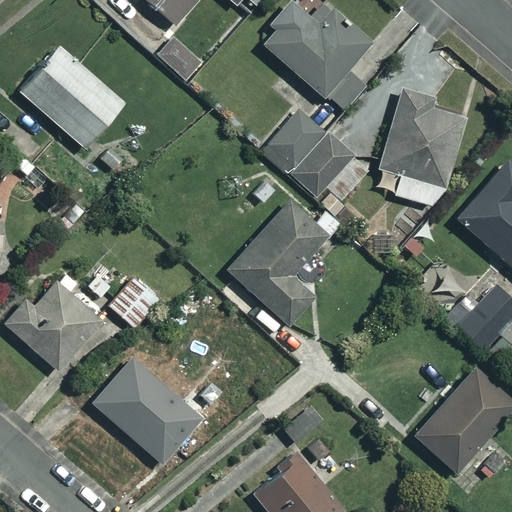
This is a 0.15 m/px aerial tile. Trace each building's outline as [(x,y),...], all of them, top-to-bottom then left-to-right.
[(190,0),(226,0),(240,12),(250,0),(121,0),(160,34),(190,0)] [(315,23),(287,0),(253,40),(336,111),(360,83),(341,67),(364,40),(327,9),(315,23)] [(196,63),(168,38),(153,55),(181,80),(196,63)] [(127,110),(61,51),(22,95),(89,153),(127,110)] [(257,150),(331,213),(341,202),(336,198),(366,163),(377,169),(371,184),(425,205),(442,185),(454,154),(448,141),(457,116),(421,102),(424,94),(377,76),(367,102),(358,99),(348,124),(332,139),(295,107),(257,150)] [(511,165),(502,156),(449,215),(511,272),(511,165)] [(311,221),(263,178),(248,195),(261,206),(254,214),(259,219),(218,266),(283,323),(308,295),(284,275),(331,222),(319,211),(311,221)] [(70,281),(56,269),(27,301),(20,295),(0,316),(0,322),(50,367),(94,318),(62,289),(70,281)] [(155,298),(131,275),(103,303),(128,326),(155,298)] [(511,302),(490,284),(453,325),(480,349),(497,329),(511,342),(511,302)] [(193,416),(124,355),(85,399),(154,461),(193,416)] [(509,402),(467,365),(407,433),(449,470),(509,402)] [(316,419),(304,404),(277,426),(289,441),(316,419)] [(329,511),(339,505),(292,449),(244,489),(263,511),(329,511)]
